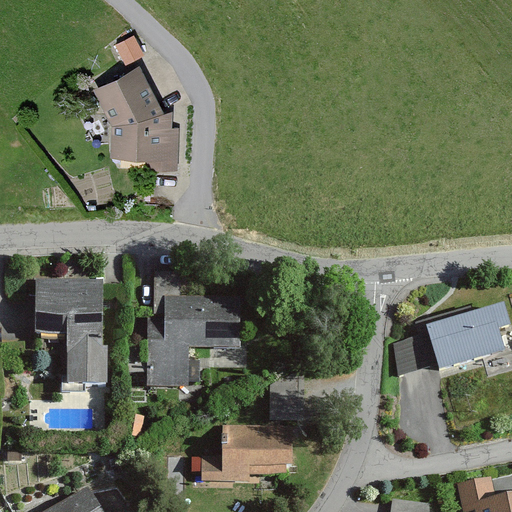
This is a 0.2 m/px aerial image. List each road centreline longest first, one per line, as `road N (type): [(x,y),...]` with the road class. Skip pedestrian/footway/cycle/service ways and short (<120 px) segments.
road 1 (residential): [(201,242),(205,113),(197,83),(178,54),(119,0)]
road 2 (residential): [(0,237),(130,234),(201,242)]
road 3 (residential): [(350,466),(368,392),(377,271)]
road 4 (residential): [(201,242),(305,266),(377,271)]
road 5 (residential): [(350,466),(436,466),(511,451)]
road 6 (residential): [(377,271),(511,256)]
